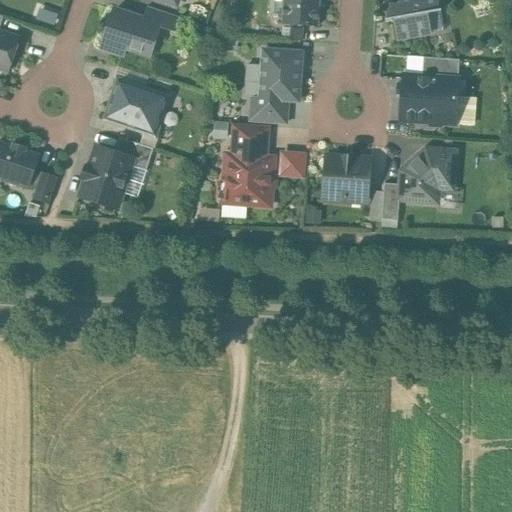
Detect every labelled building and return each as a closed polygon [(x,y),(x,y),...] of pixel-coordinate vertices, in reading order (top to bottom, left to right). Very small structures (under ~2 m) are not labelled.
[(283,0),(282,24),(290,25),(291,25),(318,26),(319,0),(283,0)] [(437,10),(438,0),(399,0),(399,7),(390,7),(389,19),(386,20),(386,21),(393,20),(397,39),(430,33),(427,14),(441,11),(441,10),(437,10)] [(147,7),(143,19),(159,25),(158,28),(175,33),(180,18),(147,7)] [(126,47),(149,55),(158,28),(159,25),(143,19),(115,10),(102,49),(123,56),(126,47)] [(0,68),(8,71),(19,39),(0,32),(0,68)] [(301,54),(291,53),(290,53),(263,51),(260,98),(297,101),(298,101),(298,100),(301,54)] [(457,80),(459,66),(459,60),(424,58),(422,77),(423,78),(457,80)] [(114,78),(118,79),(145,88),(149,77),(118,67),(114,78)] [(441,127),(443,124),(444,123),(454,124),(457,80),(404,76),(401,119),(401,120),(428,122),(430,126),(441,127)] [(104,119),(155,136),(169,96),(145,88),(118,79),(104,119)] [(250,121),(276,123),(277,123),(286,123),(288,101),(260,99),(260,98),(253,97),(252,97),(250,121)] [(231,155),(245,156),(266,158),(267,153),(241,151),(242,141),(243,125),(234,124),(233,124),(233,125),(231,155)] [(242,141),(241,151),(267,153),(269,126),(243,125),(242,141)] [(120,138),(115,153),(134,159),(132,166),(146,171),(153,149),(120,138)] [(20,184),(29,187),(35,171),(40,155),(26,151),(27,148),(13,143),(12,146),(0,141),(0,177),(3,178),(2,181),(19,187),(20,184)] [(80,196),(117,209),(132,166),(134,159),(115,153),(96,147),(89,168),(86,167),(82,178),(85,179),(80,196)] [(437,188),(443,189),(452,189),(454,152),(427,150),(426,150),(401,172),(399,200),(436,203),(437,188)] [(273,159),(259,158),(258,158),(226,155),(224,180),(220,185),(220,195),(222,201),(222,203),(269,206),(270,206),(271,188),(273,188),(273,187),(271,187),(272,177),(274,177),(272,177),(273,159)] [(327,158),(326,163),(324,198),(348,200),(348,195),(367,196),(369,162),(355,160),(354,158),(342,157),(341,159),(327,158)] [(41,173),(35,171),(29,187),(36,189),(33,199),(49,204),(58,178),(42,172),(41,173)] [(397,220),(399,201),(400,185),(384,184),(382,218),(382,219),(397,220)]
